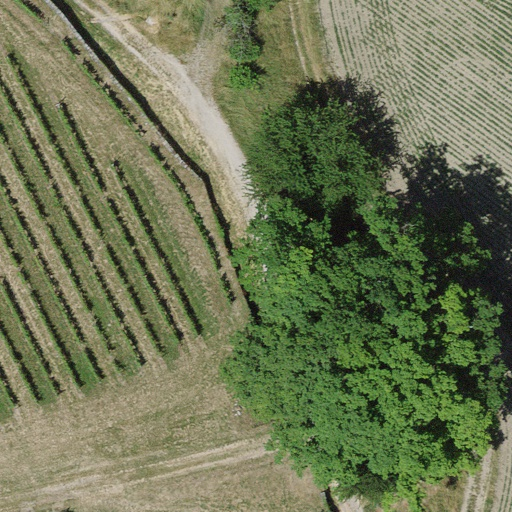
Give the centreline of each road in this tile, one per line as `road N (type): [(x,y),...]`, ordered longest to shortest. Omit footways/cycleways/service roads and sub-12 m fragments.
road 1 (track): [(356,511),(262,304),(228,142),(68,0)]
road 2 (track): [(327,436),(0,503)]
road 3 (track): [(228,142),(237,0)]
